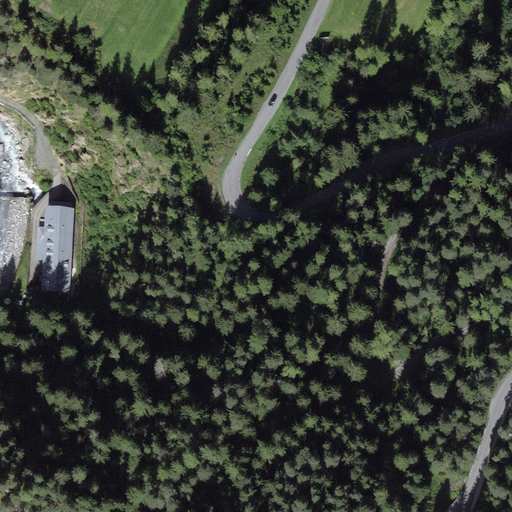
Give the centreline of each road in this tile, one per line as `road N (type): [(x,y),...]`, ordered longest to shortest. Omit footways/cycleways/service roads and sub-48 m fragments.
road 1 (unclassified): [(323,0),(232,174),(238,203),(253,215),(286,219),(401,153),(511,121)]
road 2 (unclassified): [(511,381),(458,511)]
road 3 (track): [(57,196),(36,121),(0,96)]
